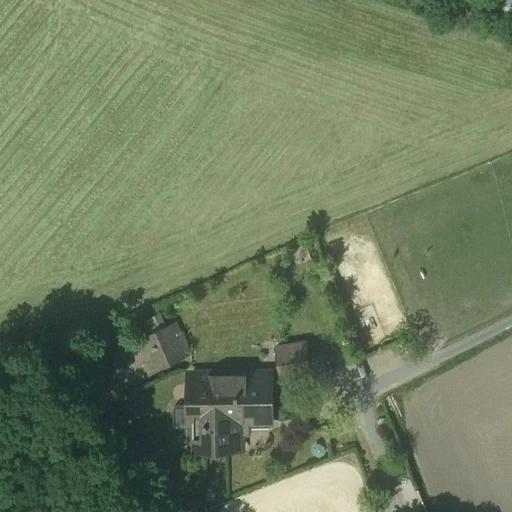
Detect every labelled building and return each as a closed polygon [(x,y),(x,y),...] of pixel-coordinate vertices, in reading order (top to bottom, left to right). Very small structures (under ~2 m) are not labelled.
[(365,348),(386,338),(370,306),(350,316),(365,348)] [(175,322),(138,339),(153,372),(189,354),(175,322)] [(307,342),(275,348),(281,380),(287,379),(289,379),(289,378),(313,374),(307,342)] [(269,373),(191,374),(192,423),(203,422),(203,433),(206,433),(206,447),(241,446),(241,422),(269,422),(269,373)] [(176,375),(176,396),(188,396),(188,375),(176,375)] [(203,422),(192,423),(192,447),(206,447),(206,433),(203,433),(203,422)] [(120,463),(126,470),(136,463),(130,455),(120,463)] [(148,477),(136,463),(126,470),(138,485),(148,477)]
